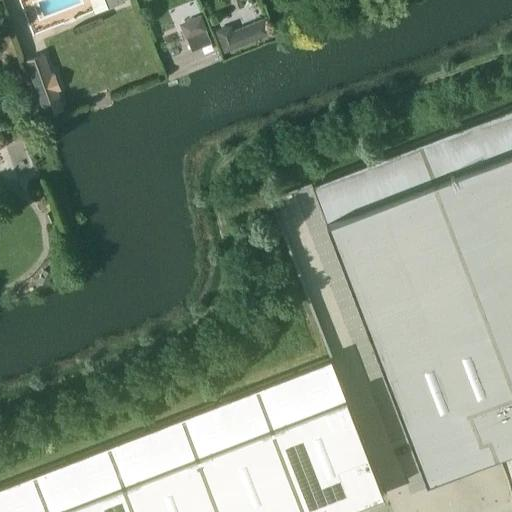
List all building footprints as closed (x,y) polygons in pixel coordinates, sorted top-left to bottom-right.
[(121,0),(18,0),(32,35),(121,0)] [(186,37),(191,49),(210,42),(199,16),(183,22),(181,28),(184,37),(186,37)] [(237,45),(232,32),(231,30),(225,27),(215,31),(223,51),(237,45)] [(49,75),(42,55),(27,60),(45,112),(60,107),(54,90),(58,88),(52,74),(49,75)] [(511,104),(418,141),(511,385),(511,104)] [(511,385),(418,141),(310,182),(424,478),(494,451),(496,450),(511,444),(511,385)] [(0,511),(333,511),(382,493),(330,357),(0,484),(0,511)]
